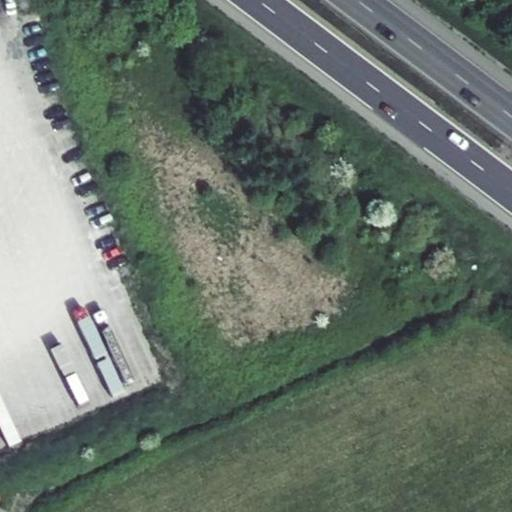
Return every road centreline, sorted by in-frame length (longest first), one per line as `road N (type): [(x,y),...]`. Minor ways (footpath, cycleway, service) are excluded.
road 1 (motorway): [(257,0),(511,192)]
road 2 (motorway): [(511,117),(356,0)]
